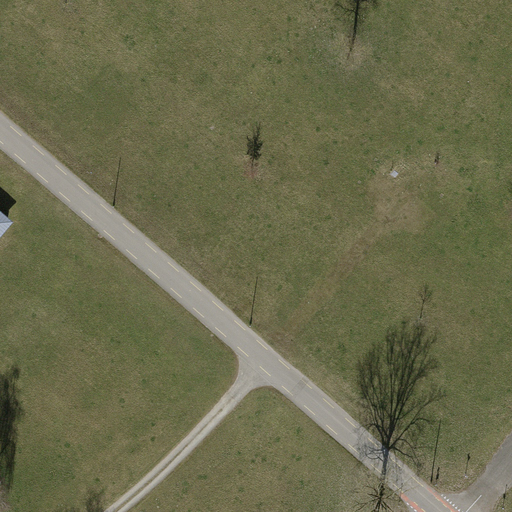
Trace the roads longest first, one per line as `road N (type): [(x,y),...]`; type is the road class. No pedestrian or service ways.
road 1 (unclassified): [(0,129),(440,511)]
road 2 (track): [(397,208),(183,451),(115,511)]
